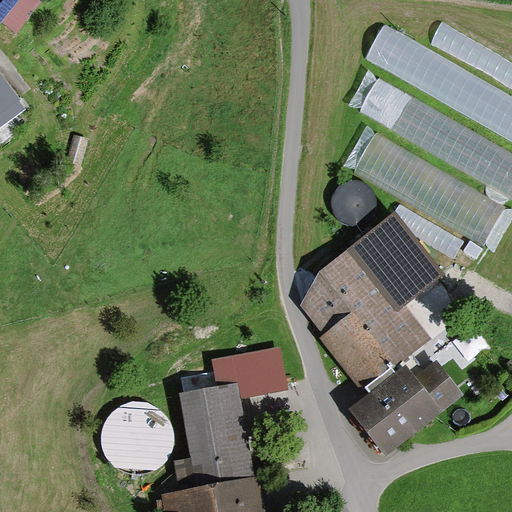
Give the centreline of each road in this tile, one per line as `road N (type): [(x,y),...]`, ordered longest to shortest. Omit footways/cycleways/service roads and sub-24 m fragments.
road 1 (unclassified): [(367,511),(293,318),(283,256),(297,38),(292,0)]
road 2 (track): [(511,426),(497,439),(356,482)]
